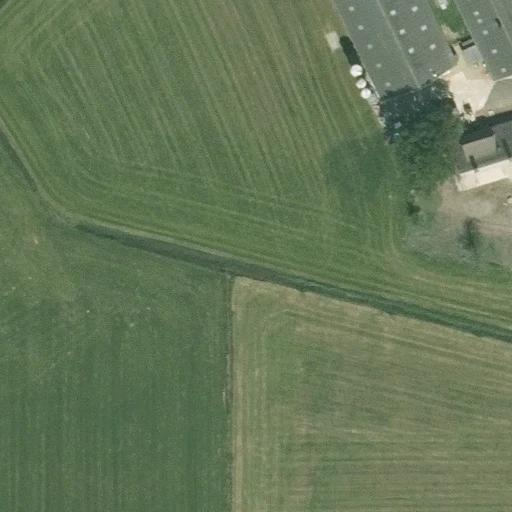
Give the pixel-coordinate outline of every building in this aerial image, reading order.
[(333,0),(381,99),(458,62),(457,59),(459,58),(456,52),(453,53),(427,0),(333,0)] [(511,0),(457,0),(493,76),(511,66),(511,0)] [(477,119),(475,101),(461,103),(464,121),(477,119)] [(443,135),(462,130),(456,105),(437,110),(443,135)] [(463,185),(511,170),(511,120),(449,139),(463,185)]
